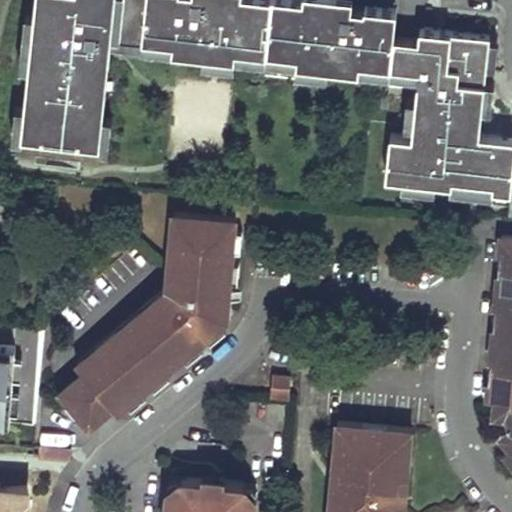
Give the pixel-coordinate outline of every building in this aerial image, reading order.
[(395,34),(398,8),(366,5),(365,7),(351,6),(351,12),(334,10),(335,1),(322,0),(36,0),(23,135),(101,143),(114,34),(174,41),(173,50),(236,57),(237,48),(268,51),(266,73),(297,77),(299,63),(360,70),(361,61),(392,64),(395,34)] [(395,34),(392,64),(388,95),(417,98),(413,135),(392,132),(387,175),(453,182),(454,176),(494,180),(494,186),(511,187),(511,134),(480,131),(491,33),(424,26),(423,38),(395,34)] [(236,217),(175,212),(170,287),(77,361),(83,369),(60,388),(67,397),(80,413),(88,423),(111,404),(116,410),(126,401),(141,389),(150,382),(165,369),(183,355),(199,342),(207,335),(222,323),(228,318),(231,279),(232,260),(233,250),(235,230),(236,217)] [(241,250),(242,231),(235,230),(233,250),(241,250)] [(511,234),(502,233),(500,261),(511,261),(511,234)] [(239,280),(240,261),(232,260),(231,279),(239,280)] [(511,261),(500,261),(498,288),(511,288),(511,261)] [(511,288),(498,288),(496,314),(511,315),(511,288)] [(511,315),(496,314),(493,342),(511,343),(511,315)] [(211,341),(226,329),(222,323),(207,335),(211,341)] [(188,360),(203,347),(199,342),(183,355),(188,360)] [(511,343),(493,342),(491,369),(511,370),(511,343)] [(16,347),(0,345),(0,423),(11,424),(16,347)] [(155,388),(170,375),(165,369),(150,382),(155,388)] [(511,398),(511,370),(491,369),(489,396),(498,397),(511,398)] [(270,395),(289,396),(291,375),(272,373),(270,395)] [(131,407),(146,395),(141,389),(126,401),(131,407)] [(74,419),(80,413),(67,397),(61,402),(74,419)] [(511,398),(498,397),(496,412),(506,414),(509,427),(511,430),(511,398)] [(338,420),(329,511),(399,511),(400,501),(405,502),(411,426),(338,420)] [(511,444),(511,430),(509,427),(502,434),(511,445),(511,444)] [(255,511),(257,494),(243,493),(244,481),(182,476),(181,487),(168,485),(165,511),(255,511)] [(26,511),(28,496),(25,485),(0,489),(0,511),(26,511)]
